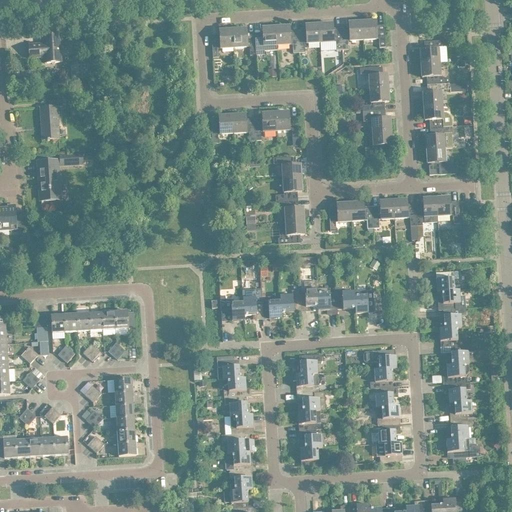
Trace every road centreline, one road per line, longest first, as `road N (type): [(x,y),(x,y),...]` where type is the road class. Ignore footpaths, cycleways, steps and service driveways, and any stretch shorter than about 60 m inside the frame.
road 1 (residential): [(379,6),(206,15),(206,93),(219,101),(309,100),(312,184),(410,184)]
road 2 (residential): [(282,345),(397,337),(415,348),(414,477),(300,485)]
road 3 (tertiary): [(511,334),(491,0)]
road 4 (residential): [(0,295),(143,289),(153,368)]
road 5 (residential): [(410,184),(400,13),(379,6)]
road 6 (residential): [(300,485),(277,471),(268,356),(282,345)]
road 7 (residential): [(153,368),(158,461),(148,472),(102,475)]
